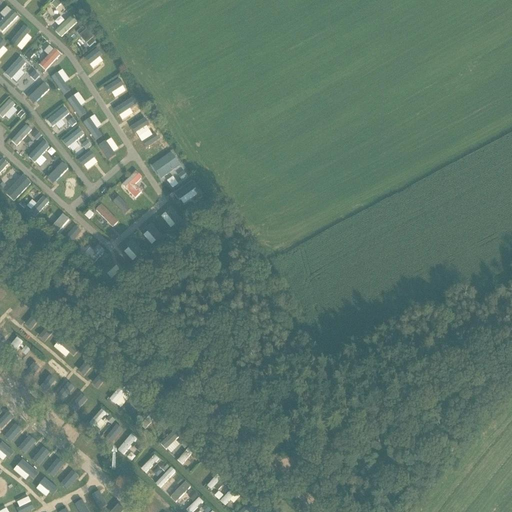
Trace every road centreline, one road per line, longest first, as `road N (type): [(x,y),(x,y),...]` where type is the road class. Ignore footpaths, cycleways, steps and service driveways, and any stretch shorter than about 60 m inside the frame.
road 1 (track): [(326,511),(0,217)]
road 2 (track): [(511,347),(274,474)]
